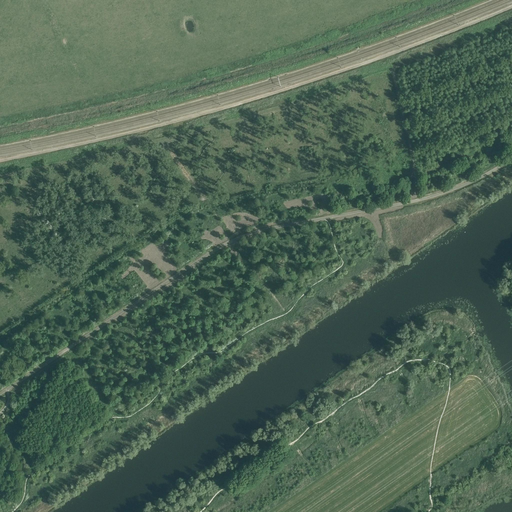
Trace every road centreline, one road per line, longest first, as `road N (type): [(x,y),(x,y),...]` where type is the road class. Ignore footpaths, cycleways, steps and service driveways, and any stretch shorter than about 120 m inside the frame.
road 1 (track): [(0,161),(208,113),(511,7)]
road 2 (track): [(0,175),(165,140),(438,53)]
